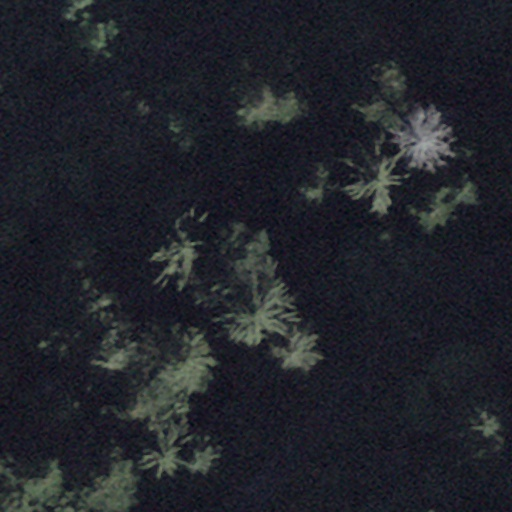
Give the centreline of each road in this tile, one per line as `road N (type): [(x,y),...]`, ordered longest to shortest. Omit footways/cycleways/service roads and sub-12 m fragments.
road 1 (track): [(511,258),(312,412),(231,511)]
road 2 (track): [(0,149),(108,86),(299,0)]
